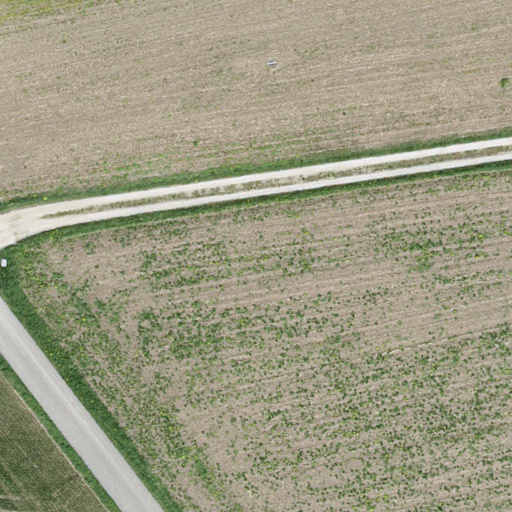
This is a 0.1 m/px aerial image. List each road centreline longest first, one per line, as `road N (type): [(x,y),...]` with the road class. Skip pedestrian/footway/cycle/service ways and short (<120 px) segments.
road 1 (track): [(0,232),(57,212),(511,145)]
road 2 (unclassified): [(0,325),(141,511)]
